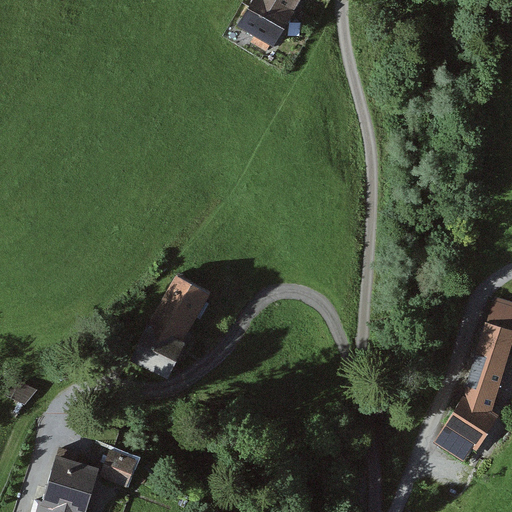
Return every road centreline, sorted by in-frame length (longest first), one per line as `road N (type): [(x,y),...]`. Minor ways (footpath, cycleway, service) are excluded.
road 1 (unclassified): [(65,397),(181,384),(264,297),(292,292),(314,300),(337,325),(363,379)]
road 2 (unclassified): [(363,379),(372,153),(347,59),(346,0)]
road 3 (residential): [(511,272),(481,295),(395,511)]
road 4 (unclassified): [(374,511),(363,379)]
